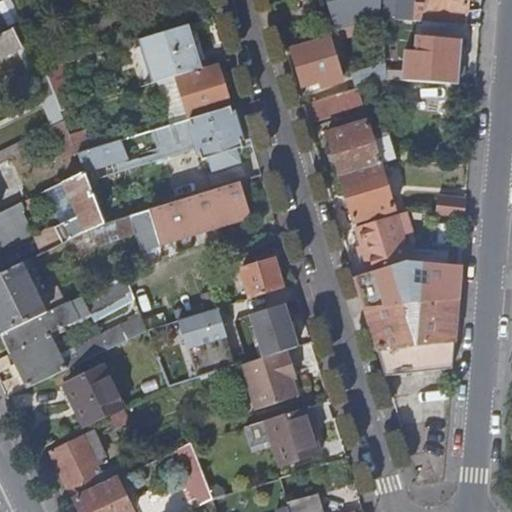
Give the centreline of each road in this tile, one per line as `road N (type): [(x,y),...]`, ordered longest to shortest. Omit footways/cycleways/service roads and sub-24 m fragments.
road 1 (residential): [(240,0),(401,511)]
road 2 (residential): [(460,511),(475,476),(511,0)]
